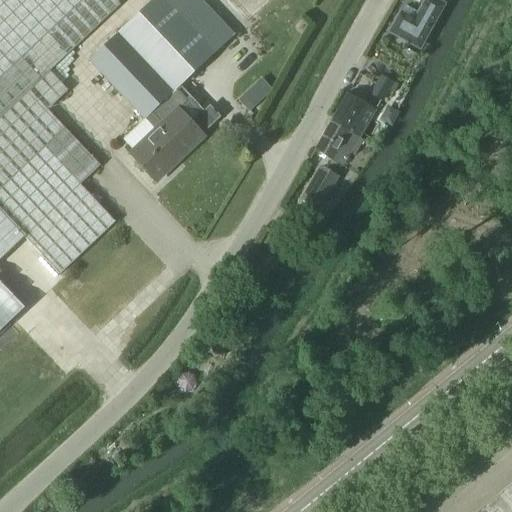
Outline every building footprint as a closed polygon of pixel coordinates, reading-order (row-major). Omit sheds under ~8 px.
[(0,0),(0,211),(24,236),(100,165),(47,109),(67,90),(49,71),(119,4),(114,0),(0,0)] [(145,121),(145,120),(166,101),(177,90),(234,36),(200,0),(154,0),(88,62),(145,121)] [(435,0),(425,0),(418,13),(414,20),(403,13),(401,12),(389,32),(420,50),(445,5),(435,0)] [(381,77),(371,94),(383,101),(393,84),(381,77)] [(177,90),(166,101),(145,120),(156,131),(131,155),(154,179),(177,158),(179,160),(204,137),(179,111),(188,103),(177,90)] [(250,113),(257,106),(246,94),(238,101),(250,113)] [(360,139),(375,111),(347,95),(331,122),(360,139)] [(359,139),(360,139),(331,122),(315,151),(332,161),(326,171),(321,168),(301,201),(317,210),(336,177),(335,176),(341,166),(343,167),(351,154),(354,156),(363,141),(359,139)] [(287,208),(287,209),(274,230),(275,231),(288,239),(301,216),(289,209),(287,208)] [(0,259),(24,236),(0,211),(0,259)] [(275,237),(270,245),(285,254),(290,245),(275,237)] [(511,511),(511,485),(479,511),(511,511)]
